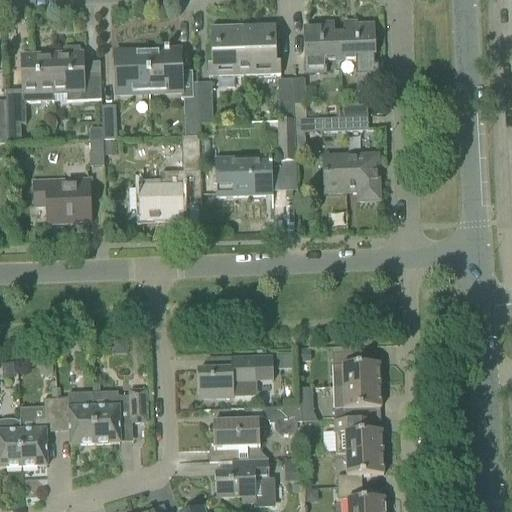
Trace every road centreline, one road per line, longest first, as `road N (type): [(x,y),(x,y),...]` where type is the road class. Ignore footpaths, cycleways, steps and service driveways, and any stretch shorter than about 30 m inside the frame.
road 1 (residential): [(47,511),(157,470),(168,454),(154,270)]
road 2 (residential): [(408,257),(397,0)]
road 3 (tertiary): [(478,255),(463,0)]
road 4 (residential): [(154,270),(408,257)]
road 5 (residential): [(415,511),(408,257)]
road 6 (tertiary): [(492,511),(480,308)]
road 7 (residential): [(0,275),(154,270)]
